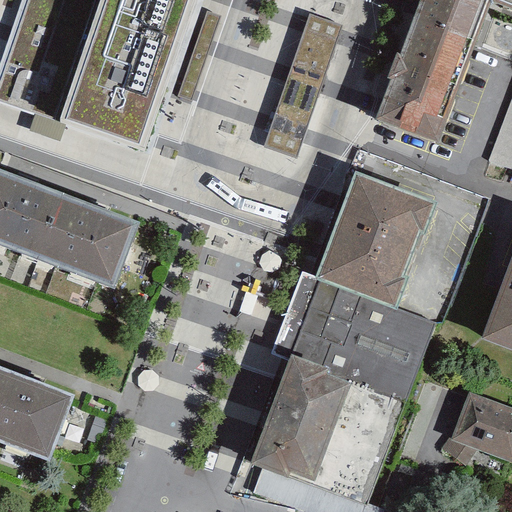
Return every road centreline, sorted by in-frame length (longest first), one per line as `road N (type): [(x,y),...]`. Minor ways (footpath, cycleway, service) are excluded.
road 1 (residential): [(144,471),(254,188)]
road 2 (residential): [(254,188),(279,187),(301,174),(321,146),(376,0)]
road 3 (residential): [(243,0),(201,125),(207,154),(228,177),(254,188)]
road 4 (residential): [(144,471),(262,511)]
